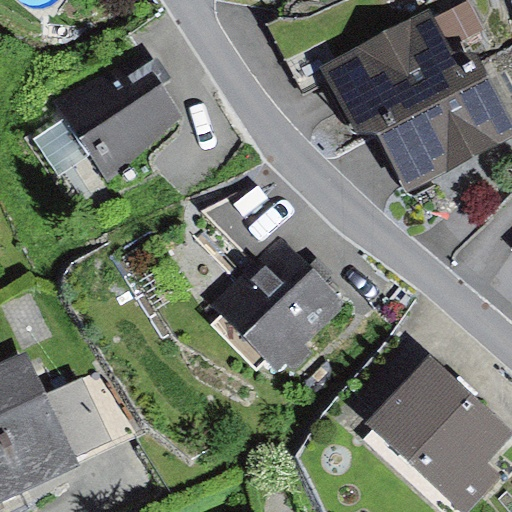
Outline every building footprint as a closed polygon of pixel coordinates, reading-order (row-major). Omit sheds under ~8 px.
[(298,84),(323,70),(403,28),(388,0),(348,0),(308,20),(282,17),(267,25),(298,84)] [(403,28),(323,70),(357,134),(377,134),(489,78),(476,53),(453,53),(449,46),(482,29),(467,1),(432,19),(429,14),(403,28)] [(145,53),(55,101),(108,183),(184,114),(145,53)] [(511,123),(489,78),(377,134),(407,192),(511,139),(511,123)] [(281,236),(212,304),(276,369),(284,361),(295,372),(314,354),(302,343),(345,301),(281,236)] [(511,438),(511,430),(429,355),(367,423),(465,511),(469,511),(502,476),(488,464),(511,438)] [(29,356),(0,368),(0,491),(73,461),(46,396),(29,356)] [(97,373),(46,396),(73,461),(139,434),(97,373)]
